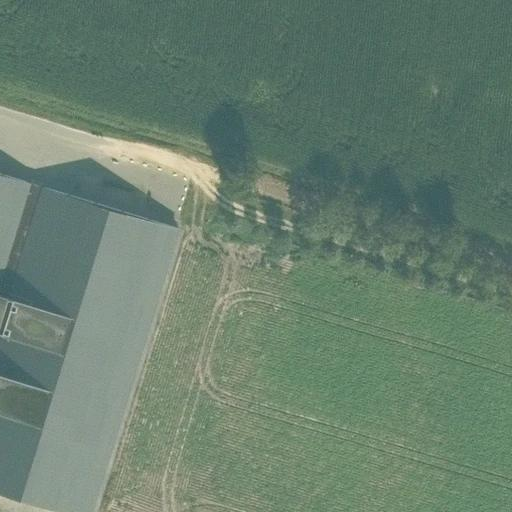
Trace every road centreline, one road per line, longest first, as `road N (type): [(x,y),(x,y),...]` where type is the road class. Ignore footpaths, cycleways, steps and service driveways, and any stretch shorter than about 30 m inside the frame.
road 1 (track): [(119,149),(511,266)]
road 2 (unclassified): [(0,113),(119,149)]
